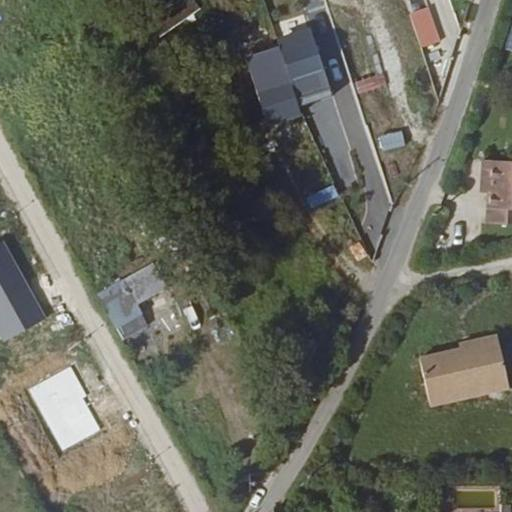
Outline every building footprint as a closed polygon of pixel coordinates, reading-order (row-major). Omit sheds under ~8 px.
[(429,7),(409,14),(422,49),(442,42),(429,7)] [(342,111),(328,62),(299,71),(314,119),(342,111)] [(22,149),(41,184),(64,171),(45,136),(22,149)] [(511,161),(485,160),(483,185),(491,186),(489,224),(511,224),(511,161)] [(491,186),(483,185),(482,224),(489,224),(491,186)] [(115,271),(104,240),(124,234),(113,204),(68,220),(89,280),(115,271)] [(167,262),(110,293),(127,325),(128,324),(135,337),(160,324),(149,303),(180,287),(167,262)] [(447,351),(447,397),(511,397),(511,345),(501,345),(501,352),(492,353),(447,351)]
